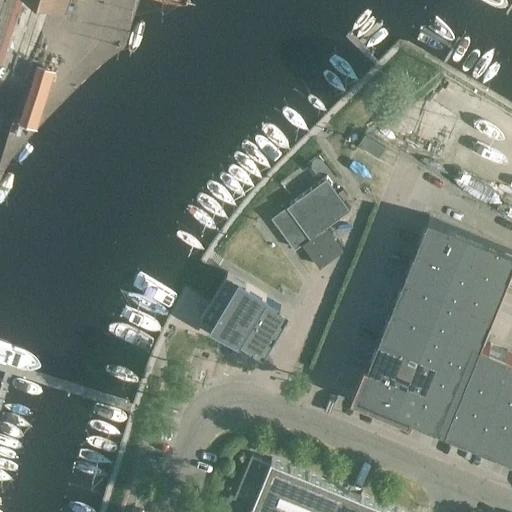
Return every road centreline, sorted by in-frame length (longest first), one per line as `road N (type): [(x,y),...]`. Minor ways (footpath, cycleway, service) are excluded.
road 1 (unclassified): [(306,423),(406,172),(511,234)]
road 2 (unclassified): [(306,423),(511,510)]
road 3 (unclassified): [(172,511),(204,412),(243,399),(306,423)]
